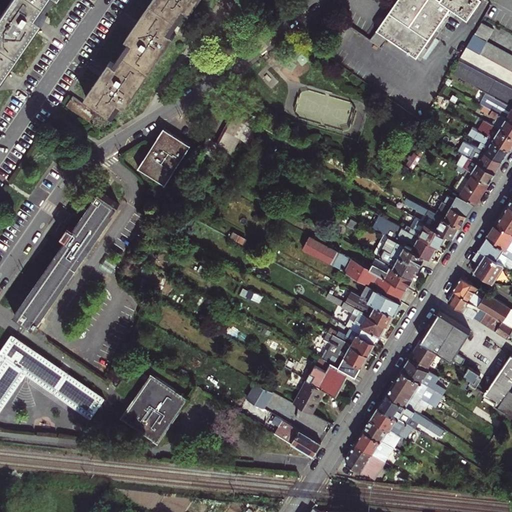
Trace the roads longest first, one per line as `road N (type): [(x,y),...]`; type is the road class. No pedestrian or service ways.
road 1 (residential): [(0,281),(86,160),(312,0)]
road 2 (tertiary): [(293,511),(511,172)]
road 3 (residential): [(104,0),(0,150)]
